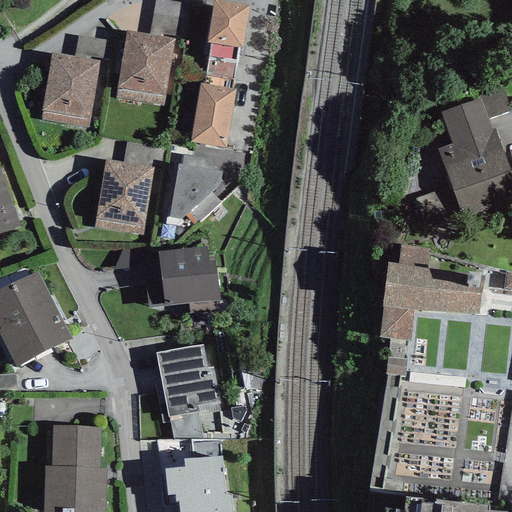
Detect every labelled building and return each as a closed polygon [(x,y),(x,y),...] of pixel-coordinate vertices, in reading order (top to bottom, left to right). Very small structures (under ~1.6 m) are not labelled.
[(251,17),(214,13),(209,52),(247,56),(251,17)] [(173,47),(121,41),(113,105),(165,111),(173,47)] [(98,68),(50,63),(44,129),(92,134),(98,68)] [(242,95),(203,89),(194,153),(233,158),(242,95)] [(511,182),(489,111),(432,128),(460,217),(511,201),(511,182)] [(222,171),(177,164),(169,218),(182,219),(189,213),(199,223),(221,203),(211,191),(221,183),(222,171)] [(158,176),(107,167),(95,231),(146,240),(158,176)] [(0,170),(0,235),(20,229),(0,170)] [(216,256),(155,262),(161,318),(222,311),(216,256)] [(483,279),(386,270),(379,335),(410,338),(413,312),(479,318),(483,279)] [(41,272),(0,291),(0,382),(76,346),(41,272)] [(215,348),(160,360),(173,422),(228,410),(215,348)] [(106,511),(106,431),(49,431),(49,511),(106,511)] [(237,511),(233,464),(176,470),(180,511),(237,511)]
